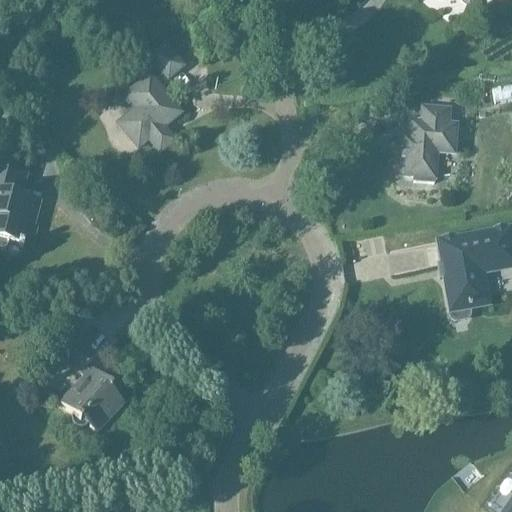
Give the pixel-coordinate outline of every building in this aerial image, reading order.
[(167,81),(183,68),(165,47),(149,59),(167,81)] [(162,129),(179,115),(149,78),(125,97),(137,111),(118,126),(137,149),(148,141),(159,154),(173,142),(162,129)] [(511,90),(492,93),(493,105),(511,101),(511,90)] [(453,155),(455,127),(448,127),(450,111),(420,108),(418,124),(409,123),(407,146),(402,146),(401,159),(406,159),(405,177),(413,178),(412,184),(433,186),(435,154),(453,155)] [(31,249),(35,230),(33,229),(39,204),(20,199),(26,176),(1,170),(0,174),(0,173),(0,252),(2,252),(6,248),(7,243),(18,246),(17,248),(22,250),(23,247),(31,249)] [(467,316),(466,311),(487,307),(481,275),(511,269),(511,243),(510,231),(437,245),(449,314),(452,313),(453,320),(454,321),(455,322),(456,322),(459,322),(463,322),(464,321),(465,319),(466,318),(467,316)] [(453,339),(471,337),(470,328),(452,329),(453,339)] [(95,435),(122,407),(109,394),(112,391),(91,371),(88,374),(84,370),(96,358),(77,340),(59,359),(78,377),(78,376),(83,380),(59,406),(72,416),(70,421),(71,425),(73,429),(76,431),(80,431),(84,430),(86,428),(95,435)] [(511,511),(511,500),(503,511),(511,511)]
